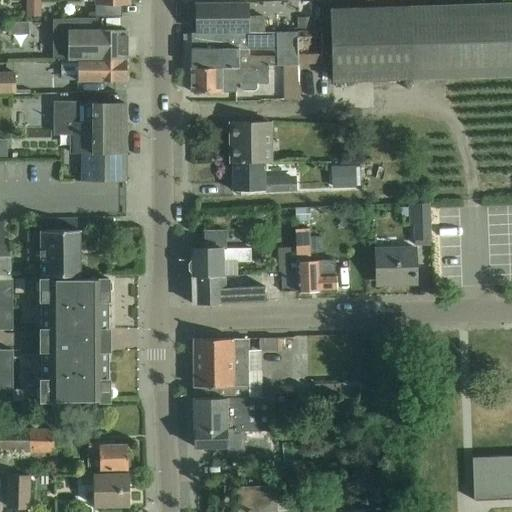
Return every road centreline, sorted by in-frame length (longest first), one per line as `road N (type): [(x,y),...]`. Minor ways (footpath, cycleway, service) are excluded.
road 1 (unclassified): [(511,307),(155,319)]
road 2 (tertiary): [(155,319),(162,0)]
road 3 (tertiary): [(170,511),(155,319)]
